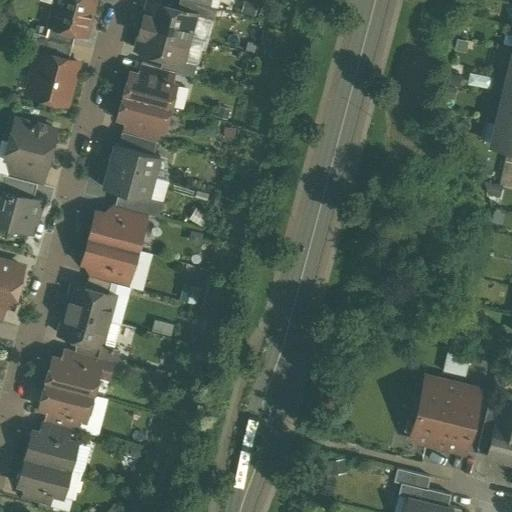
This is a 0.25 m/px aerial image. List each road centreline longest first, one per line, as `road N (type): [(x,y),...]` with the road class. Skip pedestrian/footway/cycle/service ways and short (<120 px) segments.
road 1 (tertiary): [(236,511),(374,0)]
road 2 (residential): [(124,0),(0,431)]
